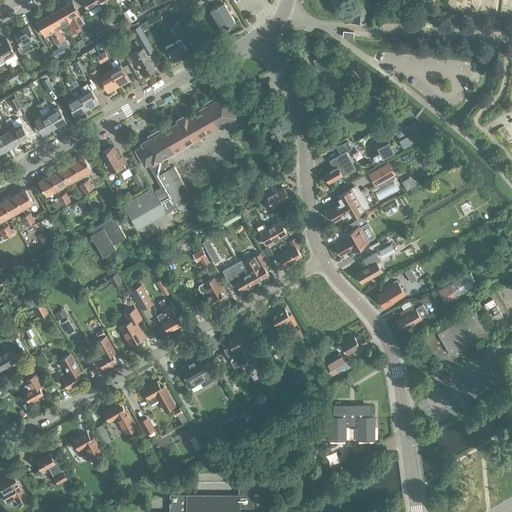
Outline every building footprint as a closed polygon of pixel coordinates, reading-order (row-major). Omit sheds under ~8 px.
[(63,6),(64,7),(78,31),(82,28),(76,18),(81,16),(72,0),(63,6)] [(99,4),(97,0),(83,0),(89,10),(99,4)] [(155,0),(148,0),(139,5),(143,12),(158,3),(155,0)] [(212,0),(216,5),(210,9),(222,29),(236,21),(224,1),(223,1),(222,0),(205,0),(207,2),(210,0),(212,0)] [(365,20),(366,12),(366,9),(375,10),(375,4),(355,2),(354,19),(365,20)] [(64,7),(63,6),(54,11),(63,26),(67,23),(73,33),(78,31),(64,7)] [(125,13),(129,21),(134,18),(130,10),(125,13)] [(46,16),(46,17),(60,41),(65,38),(59,28),(63,26),(54,11),(46,16)] [(163,19),(160,12),(140,23),(143,28),(152,24),(152,25),(163,19)] [(46,17),(46,16),(37,21),(45,36),(50,33),(56,43),(60,41),(46,17)] [(171,56),(172,59),(180,54),(179,52),(191,44),(178,21),(171,25),(178,38),(165,46),(171,56)] [(35,39),(28,25),(15,33),(22,44),(17,47),(22,54),(31,49),(31,48),(38,44),(35,39)] [(145,35),(139,25),(131,30),(136,39),(138,38),(143,47),(143,46),(146,51),(152,48),(144,35),(145,35)] [(88,35),(82,37),(85,44),(91,41),(88,35)] [(82,37),(76,41),(80,47),(85,44),(82,37)] [(7,64),(18,58),(7,38),(0,41),(0,50),(5,59),(7,64)] [(114,38),(108,42),(114,53),(120,49),(114,38)] [(66,39),(61,42),(62,45),(66,51),(71,48),(66,39)] [(40,48),(45,57),(50,54),(45,45),(40,48)] [(62,45),(52,51),(55,57),(66,51),(62,45)] [(143,47),(129,55),(134,63),(138,61),(145,74),(156,68),(146,51),(143,46),(143,47)] [(105,51),(100,54),(104,60),(108,58),(105,51)] [(329,51),(313,59),(319,70),(335,61),(329,51)] [(104,60),(100,54),(96,56),(100,63),(104,60)] [(80,58),(74,62),(80,73),(86,69),(80,58)] [(109,69),(118,85),(129,78),(120,63),(109,69)] [(359,115),(372,99),(370,98),(377,91),(364,80),(365,80),(350,67),(343,75),(358,87),(359,86),(365,92),(364,94),(362,93),(350,108),(359,115)] [(108,91),(118,85),(109,69),(99,75),(96,68),(90,72),(95,81),(94,81),(98,89),(105,86),(108,91)] [(12,72),(16,79),(21,76),(17,69),(12,72)] [(16,79),(12,72),(7,75),(11,81),(16,79)] [(48,77),(42,80),(48,91),(54,88),(48,77)] [(74,97),(68,100),(75,113),(86,107),(78,93),(73,84),(71,80),(67,82),(68,86),(72,92),(71,92),(74,97)] [(78,93),(86,107),(97,101),(90,88),(83,92),(77,81),(73,84),(78,93)] [(16,96),(9,100),(15,110),(21,107),(16,96)] [(152,164),(162,158),(189,143),(192,147),(202,141),(199,137),(234,117),(223,97),(216,101),(214,97),(203,104),(205,107),(187,118),(185,115),(181,118),(179,118),(178,119),(179,122),(160,133),(158,129),(150,133),(147,135),(150,139),(142,143),(144,145),(140,147),(136,150),(145,165),(151,162),(152,164)] [(40,102),(54,126),(65,119),(58,106),(50,110),(44,100),(40,102)] [(46,113),(36,119),(43,132),(54,126),(40,102),(36,104),(39,110),(43,108),(46,113)] [(11,128),(18,142),(29,136),(22,122),(19,117),(12,121),(9,117),(6,119),(11,128)] [(277,120),(266,124),(275,144),(286,139),(277,120)] [(411,133),(399,140),(404,148),(423,137),(415,122),(414,121),(406,126),(411,133)] [(0,133),(0,134),(8,148),(18,142),(11,128),(4,132),(2,129),(4,128),(1,122),(0,122),(0,133)] [(388,124),(383,127),(386,132),(391,129),(388,124)] [(389,143),(384,145),(390,155),(394,153),(389,143)] [(101,153),(111,171),(117,167),(120,171),(126,168),(124,163),(125,163),(122,158),(120,159),(113,147),(101,153)] [(449,150),(439,156),(446,167),(456,162),(449,150)] [(84,155),(72,161),(80,175),(92,169),(84,155)] [(330,160),(334,166),(334,167),(323,173),(329,183),(343,175),(351,170),(347,164),(342,167),(336,157),(330,160)] [(162,158),(152,164),(149,165),(161,186),(154,190),(152,187),(119,206),(124,215),(116,219),(118,224),(131,217),(135,224),(136,223),(138,228),(185,202),(182,196),(189,192),(174,165),(171,166),(168,160),(164,162),(162,158)] [(61,168),(69,182),(80,175),(72,161),(61,168)] [(384,166),(366,176),(372,187),(390,177),(384,166)] [(61,168),(50,174),(58,188),(69,182),(61,168)] [(132,174),(140,189),(147,185),(139,171),(132,174)] [(401,180),(407,189),(417,182),(412,173),(401,180)] [(58,188),(50,174),(38,181),(46,195),(58,188)] [(394,181),(375,188),(379,198),(398,191),(394,181)] [(264,182),(251,189),(254,194),(267,187),(264,182)] [(272,207),(281,202),(290,198),(284,186),(278,190),(275,185),(264,191),(272,207)] [(15,194),(23,208),(33,202),(25,188),(15,194)] [(354,194),(351,188),(337,196),(341,202),(328,209),(335,221),(347,213),(349,217),(363,209),(361,205),(363,204),(364,203),(364,202),(365,201),(365,200),(364,199),(364,198),(360,191),(354,194)] [(15,194),(4,200),(12,215),(23,208),(15,194)] [(0,202),(0,219),(1,221),(12,215),(4,200),(0,202)] [(394,201),(383,207),(387,214),(398,207),(394,201)] [(90,203),(84,207),(87,213),(94,209),(90,203)] [(244,207),(239,209),(243,216),(248,214),(244,207)] [(225,224),(237,217),(234,213),(223,220),(225,224)] [(118,224),(116,219),(113,215),(92,227),(95,232),(91,234),(103,255),(116,248),(113,243),(126,236),(118,224)] [(258,232),(266,245),(287,233),(280,220),(266,227),(264,223),(256,227),(259,231),(258,232)] [(346,238),(346,239),(335,245),(340,254),(351,248),(353,250),(367,242),(358,226),(344,234),(346,238)] [(43,232),(37,235),(41,242),(46,240),(43,232)] [(292,246),(278,254),(284,265),(302,255),(297,246),(299,245),(295,237),(289,240),(292,246)] [(395,251),(391,243),(380,250),(384,257),(395,251)] [(268,245),(262,249),(267,258),(273,254),(268,245)] [(197,261),(200,259),(205,266),(210,263),(202,248),(193,254),(197,261)] [(214,250),(209,253),(214,262),(219,260),(214,250)] [(255,282),(269,274),(263,264),(266,263),(260,252),(244,262),(246,265),(245,265),(255,282)] [(372,262),(369,256),(363,259),(367,266),(356,273),(361,282),(382,270),(376,260),(372,262)] [(245,265),(229,274),(233,282),(235,281),(241,290),(255,282),(245,265)] [(410,268),(405,271),(411,281),(417,278),(410,268)] [(116,272),(107,276),(113,286),(121,281),(116,272)] [(449,284),(456,296),(477,284),(470,272),(449,284)] [(0,285),(10,280),(7,275),(0,278),(0,285)] [(225,298),(213,277),(205,282),(203,282),(200,284),(198,287),(201,291),(203,291),(211,306),(225,298)] [(170,292),(162,278),(157,281),(165,294),(170,292)] [(376,294),(383,306),(405,293),(398,281),(397,281),(396,280),(384,287),(385,289),(376,294)] [(132,290),(142,309),(152,303),(141,284),(132,290)] [(493,299),(492,299),(482,305),(485,311),(496,304),(493,299)] [(38,313),(45,309),(40,300),(33,304),(38,313)] [(164,311),(157,315),(161,323),(163,322),(168,330),(182,323),(178,314),(179,313),(173,301),(162,307),(164,311)] [(406,314),(402,316),(396,320),(401,329),(422,318),(429,314),(423,303),(416,307),(414,308),(413,305),(404,310),(406,314)] [(55,312),(60,319),(68,314),(63,306),(55,312)] [(124,313),(127,319),(126,322),(119,326),(130,344),(144,336),(135,321),(141,318),(135,307),(124,313)] [(493,315),(500,310),(498,307),(491,311),(493,315)] [(271,316),(280,331),(291,324),(292,326),(297,323),(292,315),(290,316),(285,308),(271,316)] [(437,330),(437,329),(424,337),(441,366),(478,344),(474,338),(487,330),(474,308),(437,330)] [(500,311),(489,317),(492,323),(503,316),(500,311)] [(73,329),(67,319),(62,322),(68,333),(73,329)] [(31,347),(36,344),(32,337),(35,335),(31,327),(25,330),(29,338),(27,339),(31,347)] [(102,329),(96,332),(99,337),(104,334),(102,329)] [(271,344),(277,342),(274,331),(267,333),(271,344)] [(242,332),(228,340),(231,345),(224,349),(235,368),(247,361),(249,364),(260,357),(249,338),(248,336),(246,338),(242,332)] [(25,349),(17,334),(11,337),(20,353),(25,349)] [(117,360),(112,351),(114,350),(106,335),(97,341),(101,349),(100,353),(102,356),(97,358),(103,368),(117,360)] [(347,354),(367,342),(364,337),(357,341),(354,336),(340,344),(347,354)] [(11,353),(7,346),(0,349),(0,368),(7,365),(3,358),(11,353)] [(77,371),(80,370),(69,352),(60,357),(69,373),(62,377),(68,387),(82,379),(77,371)] [(342,353),(326,362),(333,374),(349,365),(342,353)] [(187,376),(185,377),(190,386),(200,381),(203,385),(215,378),(209,366),(206,368),(200,356),(182,366),(187,376)] [(23,369),(27,376),(35,371),(30,363),(23,367),(24,368),(23,369)] [(265,365),(259,368),(264,377),(269,374),(265,365)] [(25,379),(30,387),(24,391),(29,402),(43,393),(40,386),(43,384),(36,373),(25,379)] [(273,383),(269,376),(263,379),(267,386),(273,383)] [(161,387),(157,380),(143,388),(146,393),(144,394),(150,404),(160,398),(163,403),(161,403),(165,410),(174,405),(163,386),(161,387)] [(103,411),(109,422),(116,418),(125,433),(137,426),(129,413),(128,413),(121,401),(103,411)] [(330,417),(330,428),(330,439),(345,439),(345,424),(359,423),(359,439),(374,439),(374,417),(369,417),(369,405),(335,405),(334,417),(330,417)] [(179,407),(173,410),(176,415),(177,414),(182,412),(179,407)] [(229,429),(232,434),(242,428),(240,423),(241,422),(237,416),(224,422),(228,429),(229,429)] [(147,417),(140,421),(146,433),(153,430),(147,417)] [(112,441),(108,433),(102,424),(96,427),(106,445),(112,441)] [(99,446),(95,439),(93,441),(87,432),(73,440),(79,450),(90,444),(93,450),(99,446)] [(36,461),(42,471),(49,467),(58,484),(68,478),(57,459),(54,460),(50,453),(36,461)] [(110,479),(117,475),(106,454),(96,459),(102,470),(104,469),(110,479)] [(0,484),(3,489),(1,490),(1,492),(5,499),(7,500),(15,496),(18,502),(27,497),(18,482),(18,483),(13,474),(0,480),(0,484)] [(186,493),(186,494),(170,494),(170,498),(171,498),(171,501),(170,501),(169,511),(239,511),(240,506),(253,507),(253,478),(239,477),(239,493),(186,493)] [(71,496),(77,493),(72,485),(66,488),(71,496)]
